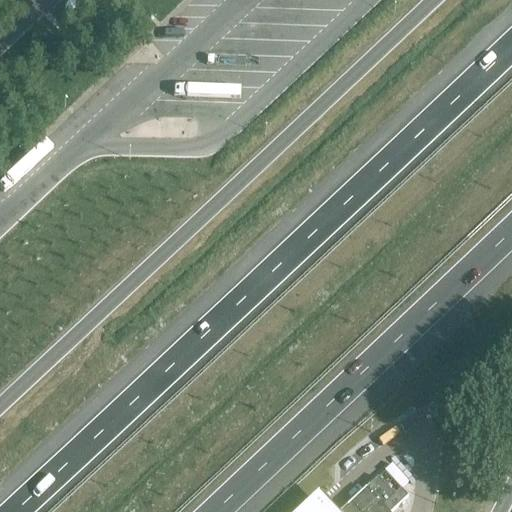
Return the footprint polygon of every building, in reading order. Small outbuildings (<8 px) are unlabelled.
[(286,46),(286,37),(258,36),(258,45),(286,46)] [(229,55),(229,69),(286,70),(287,57),(229,55)] [(202,92),(203,102),(251,101),(251,91),(202,92)] [(372,485),(382,498),(406,480),(396,467),(372,485)] [(342,511),(386,511),(366,490),(342,511)] [(330,511),(318,499),(303,511),(330,511)]
